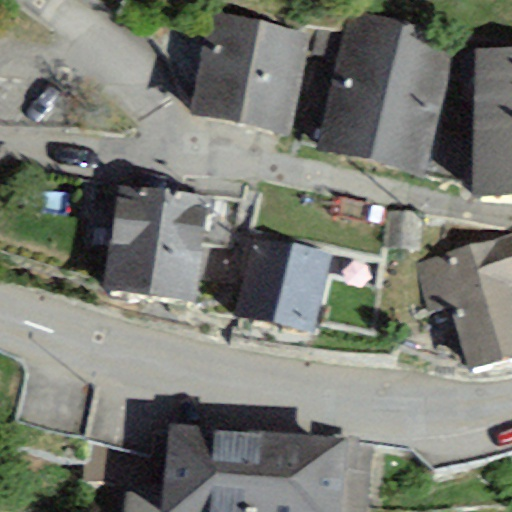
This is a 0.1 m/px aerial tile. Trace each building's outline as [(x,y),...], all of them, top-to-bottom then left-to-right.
[(319,150),(370,162),(403,22),(352,11),(319,150)] [(190,118),(237,126),(260,23),(218,15),(212,49),(202,47),(190,118)] [(456,35),(403,22),(370,162),(424,174),(456,35)] [(308,32),(260,23),(237,126),(290,136),(308,32)] [(473,195),(511,194),(511,50),(475,50),(473,195)] [(105,292),(148,297),(159,193),(116,188),(105,292)] [(205,197),(159,193),(148,297),(195,301),(205,197)] [(422,214),(385,211),(381,249),(418,252),(422,214)] [(511,233),(415,265),(431,315),(450,309),(470,373),(511,359),(511,233)] [(253,238),(244,278),(321,296),(330,256),(253,238)] [(312,334),(321,296),(244,278),(235,317),(312,334)] [(365,511),(372,442),(168,424),(162,496),(126,492),(124,511),(365,511)]
